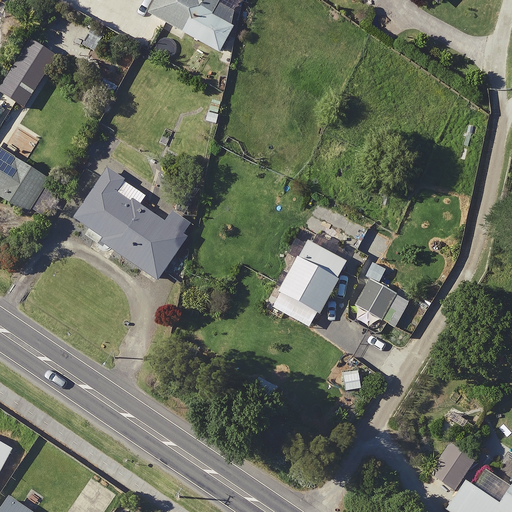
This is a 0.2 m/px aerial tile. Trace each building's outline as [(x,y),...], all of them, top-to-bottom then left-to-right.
[(230,29),(231,15),(215,6),(218,0),(154,0),(146,15),(216,54),(230,29)] [(92,25),(78,47),(90,54),(104,32),(92,25)] [(30,100),(21,95),(38,70),(20,59),(0,89),(0,126),(1,125),(9,131),(30,100)] [(385,143),(377,160),(392,167),(400,151),(385,143)] [(0,197),(26,214),(47,179),(0,150),(0,197)] [(180,235),(186,226),(168,214),(160,225),(135,209),(142,197),(103,172),(71,221),(103,242),(100,247),(110,254),(106,260),(122,270),(126,264),(155,283),(185,238),(180,235)] [(384,239),(365,231),(359,243),(378,251),(384,239)] [(343,264),(330,257),(334,249),(313,239),(309,246),(302,242),(274,296),(315,317),(343,264)] [(390,275),(371,265),(351,306),(393,327),(405,302),(382,291),(390,275)] [(453,406),(443,421),(460,431),(469,416),(453,406)] [(0,471),(12,449),(0,441),(0,471)] [(471,463),(447,445),(426,474),(450,492),(471,463)] [(444,511),(445,511),(511,511),(511,472),(503,466),(495,478),(481,468),(468,486),(463,483),(444,511)] [(31,511),(9,496),(0,509),(0,511),(31,511)]
